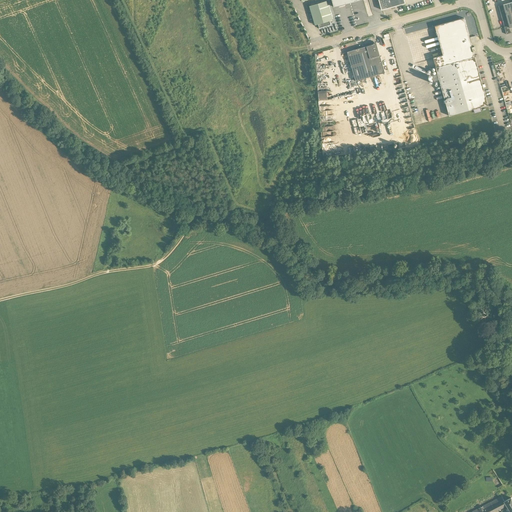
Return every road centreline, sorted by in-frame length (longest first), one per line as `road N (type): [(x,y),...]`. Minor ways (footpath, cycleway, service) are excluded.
road 1 (track): [(208,217),(139,190),(84,156),(0,76)]
road 2 (track): [(511,308),(484,281),(328,278),(283,241)]
road 3 (track): [(0,300),(154,265),(208,217)]
road 4 (unclassified): [(314,45),(474,0)]
